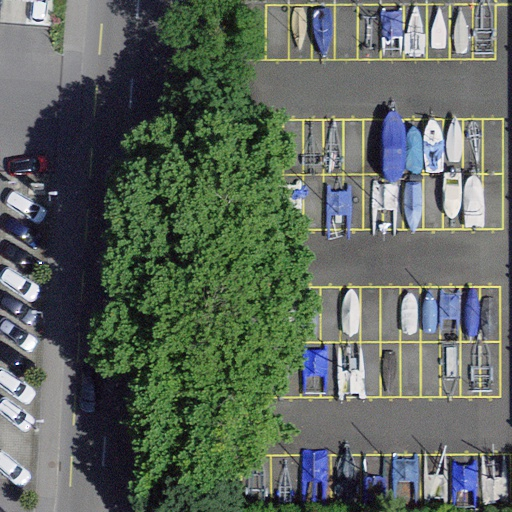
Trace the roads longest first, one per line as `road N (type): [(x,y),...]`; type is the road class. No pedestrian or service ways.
road 1 (primary): [(129,113),(105,511)]
road 2 (unclassified): [(0,103),(129,113)]
